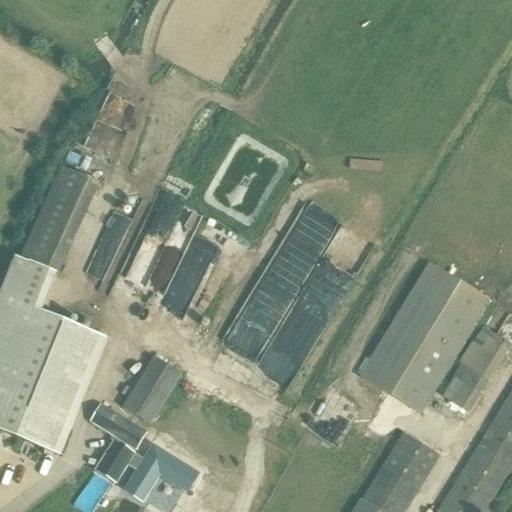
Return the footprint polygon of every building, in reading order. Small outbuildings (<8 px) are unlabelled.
[(95,182),(57,166),(19,260),(16,259),(0,298),(0,433),(59,457),(106,338),(40,311),(55,274),(57,275),(95,182)] [(489,303),(428,266),(359,378),(420,415),(489,303)] [(443,399),(466,413),(478,395),(479,396),(508,350),(481,333),(452,378),(455,380),(443,399)] [(125,388),(120,397),(126,401),(121,409),(149,425),(172,388),(181,374),(154,358),(132,393),(125,388)] [(482,511),(511,464),(511,392),(438,511),(482,511)] [(89,421),(136,450),(146,433),(101,404),(89,421)] [(362,502),(359,501),(352,511),(403,511),(438,456),(404,435),(362,502)] [(113,442),(94,472),(114,485),(127,465),(133,456),(134,455),(113,442)] [(137,471),(125,492),(141,502),(158,474),(186,492),(196,476),(152,448),(143,463),(133,456),(127,465),(137,471)]
